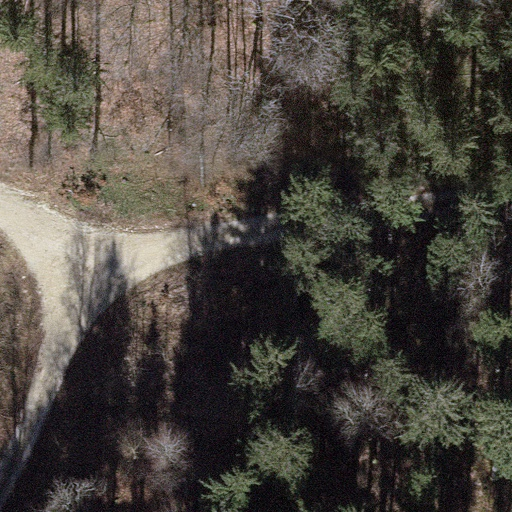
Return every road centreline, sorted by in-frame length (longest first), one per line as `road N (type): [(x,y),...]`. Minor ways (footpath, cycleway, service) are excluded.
road 1 (track): [(65,273),(264,227),(511,198)]
road 2 (track): [(0,207),(65,273),(60,345),(0,502)]
